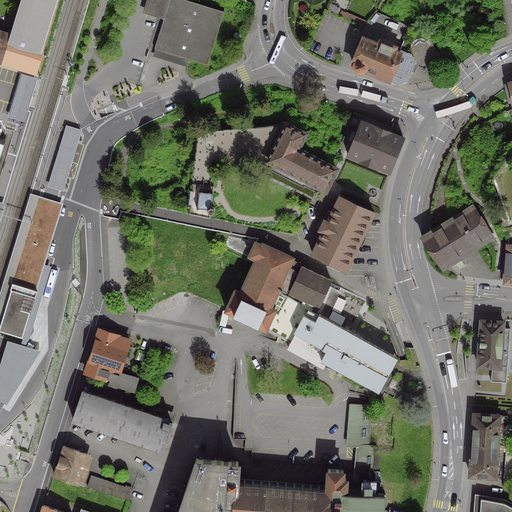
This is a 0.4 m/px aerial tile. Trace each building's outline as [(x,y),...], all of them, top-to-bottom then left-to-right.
[(42,44),(55,0),(0,0),(0,63),(34,73),(43,44),(42,44)] [(168,0),(153,49),(206,65),(223,12),(184,0),(168,0)] [(362,42),(363,42),(353,66),(354,70),(357,72),(367,72),(397,84),(405,82),(410,71),(413,72),(416,66),(412,64),(413,62),(409,55),(380,42),(378,46),(365,41),(366,40),(363,39),(362,42)] [(402,137),(360,121),(346,155),(375,167),(376,167),(388,172),(402,137)] [(316,186),(324,190),(335,169),(296,150),(304,134),(284,124),(266,161),(316,186)] [(492,139),(498,149),(508,144),(503,134),(492,139)] [(196,208),(197,208),(206,209),(206,211),(208,213),(210,213),(213,211),(213,209),(211,206),(209,206),(211,194),(212,193),(211,192),(210,193),(199,191),(198,191),(197,191),(198,192),(196,207),(195,208),(196,208)] [(0,293),(0,329),(0,330),(8,305),(4,303),(9,288),(12,289),(14,282),(14,283),(19,269),(34,273),(29,287),(39,290),(45,265),(64,204),(30,193),(0,293)] [(321,234),(310,257),(347,274),(376,213),(339,196),(327,221),(324,219),(318,232),(321,234)] [(473,205),(423,236),(442,267),(492,236),(473,205)] [(507,229),(503,282),(511,282),(511,229),(509,229),(507,229)] [(296,257),(263,241),(262,244),(255,241),(247,258),(254,262),(240,292),(234,290),(224,313),(234,318),(233,319),(259,331),(260,329),(267,333),(269,329),(277,311),(272,309),(279,293),(296,257)] [(25,346),(31,336),(51,267),(45,265),(39,290),(37,297),(36,297),(23,337),(22,343),(21,345),(8,341),(0,365),(0,401),(7,406),(41,351),(25,346)] [(332,282),(302,266),(288,295),(303,302),(302,305),(301,307),(311,312),(314,306),(320,309),(330,286),(332,282)] [(29,287),(34,273),(19,269),(14,283),(14,282),(12,289),(9,288),(4,303),(8,305),(0,330),(23,337),(36,297),(37,297),(39,290),(29,287)] [(341,291),(330,286),(320,309),(318,316),(328,321),(341,291)] [(302,305),(279,293),(272,309),(277,311),(269,329),(291,341),(294,335),(323,350),(322,351),(326,353),(321,363),(326,366),(379,394),(398,360),(328,321),(318,316),(311,312),(301,307),(302,305)] [(483,320),(480,320),(476,366),(496,367),(499,367),(506,367),(508,329),(501,329),(502,322),(483,320)] [(116,336),(116,335),(98,330),(85,372),(103,377),(109,379),(108,384),(115,386),(116,385),(133,390),(137,378),(118,372),(128,340),(116,336)] [(324,369),(326,366),(321,363),(326,353),(322,351),(323,350),(294,335),(291,341),(287,350),(324,369)] [(82,390),(72,419),(157,448),(163,428),(168,430),(171,423),(166,421),(166,420),(82,390)] [(372,406),(350,404),(347,447),(357,448),(353,497),(376,498),(377,483),(373,483),(375,445),(370,445),(372,406)] [(473,413),(471,444),(496,445),(504,446),(505,437),(509,438),(511,435),(511,430),(511,426),(510,424),(506,424),(506,416),(498,416),(498,415),(473,413)] [(507,446),(506,446),(503,489),(511,491),(511,443),(507,443),(507,446)] [(471,444),(469,474),(494,476),(494,467),(498,467),(499,457),(495,457),(496,445),(471,444)] [(86,454),(63,446),(53,475),(77,483),(77,482),(81,484),(83,481),(78,479),(86,454)] [(196,458),(178,511),(385,511),(386,498),(376,498),(353,497),(349,497),(349,481),(346,480),(346,475),(326,472),(325,494),(239,487),(242,462),(196,458)] [(89,476),(85,487),(126,500),(130,489),(89,476)] [(480,498),(478,511),(511,511),(511,507),(503,502),(480,498)]
